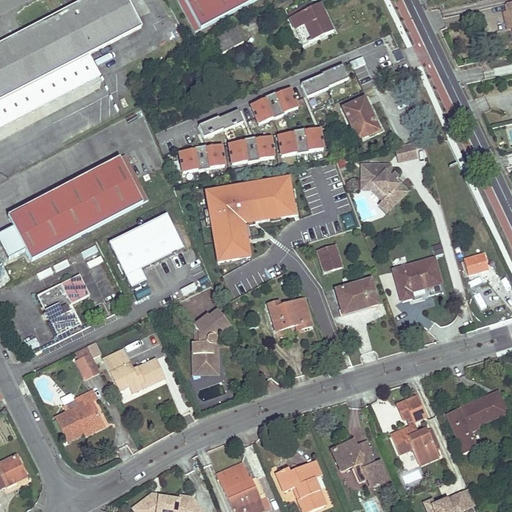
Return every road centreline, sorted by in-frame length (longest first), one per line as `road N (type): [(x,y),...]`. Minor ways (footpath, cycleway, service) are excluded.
road 1 (residential): [(77,506),(239,421),(511,335)]
road 2 (unknown): [(31,163),(29,146),(101,103),(123,67),(159,43),(162,23),(147,0)]
road 3 (secondary): [(410,0),(511,211)]
road 4 (unclassified): [(77,506),(0,370)]
